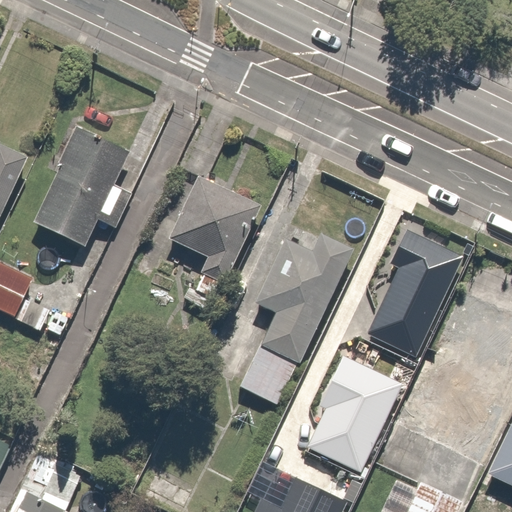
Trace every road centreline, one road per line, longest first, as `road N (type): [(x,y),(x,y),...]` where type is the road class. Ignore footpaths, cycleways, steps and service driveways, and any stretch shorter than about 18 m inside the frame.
road 1 (secondary): [(511,201),(84,0)]
road 2 (secondary): [(246,0),(511,126)]
